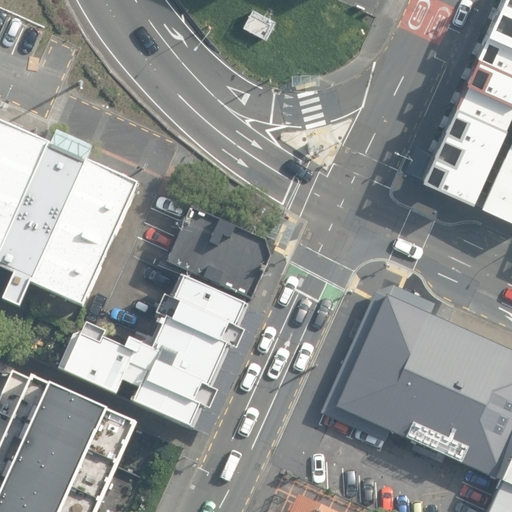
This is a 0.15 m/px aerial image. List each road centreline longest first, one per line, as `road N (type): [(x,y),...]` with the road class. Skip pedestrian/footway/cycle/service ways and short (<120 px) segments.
road 1 (secondary): [(215,511),(348,211)]
road 2 (motorway): [(146,56),(241,97),(309,105),(365,87),(437,26)]
road 3 (motorway): [(146,56),(221,133),(348,211)]
road 4 (secondary): [(348,211),(437,26)]
road 5 (trunk): [(348,211),(511,287)]
